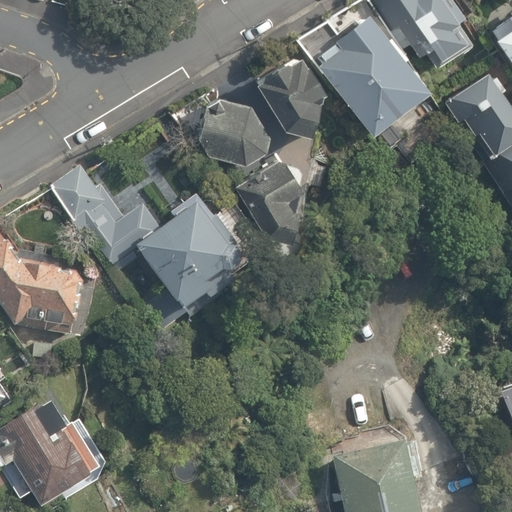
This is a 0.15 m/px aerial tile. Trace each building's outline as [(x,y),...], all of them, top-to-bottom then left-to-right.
[(371,0),(370,1),(389,31),(396,26),(415,57),(422,53),(434,68),(469,45),(455,23),(463,18),(451,0),(371,0)] [(511,12),(506,17),(507,20),(491,31),(496,39),(493,41),(511,70),(511,12)] [(352,19),(335,34),(324,21),(295,40),(368,137),(425,93),(416,81),(419,79),(413,70),(409,72),(402,63),(406,60),(390,38),(386,41),(365,15),(356,23),(352,19)] [(260,81),(253,86),(281,132),(308,139),(318,98),(321,95),(304,67),(303,68),(297,59),(287,65),(282,64),(260,77),(260,81)] [(511,106),(508,109),(498,93),(502,90),(493,76),(489,78),(486,73),(441,101),(511,211),(511,106)] [(242,164),(263,151),(266,135),(247,104),(214,97),(204,104),(201,103),(193,136),(205,154),(242,164)] [(282,162),(280,160),(274,158),(232,185),(263,237),(287,242),(294,210),(292,209),(297,185),(295,183),(299,171),(294,165),(282,162)] [(94,189),(77,166),(48,187),(74,223),(103,202),(94,189)] [(132,247),(158,229),(140,204),(122,216),(99,185),(94,189),(103,202),(74,223),(78,230),(84,227),(113,268),(136,253),(132,247)] [(170,214),(173,218),(158,229),(132,247),(136,253),(172,305),(175,303),(179,311),(206,291),(201,284),(218,272),(225,274),(233,268),(235,257),(230,250),(231,246),(221,232),(227,228),(217,214),(211,218),(194,195),(170,214)] [(0,308),(13,327),(68,336),(80,277),(18,264),(0,237),(0,308)] [(511,433),(511,388),(497,394),(511,433)] [(11,463),(39,508),(89,478),(87,475),(96,469),(69,423),(63,426),(48,402),(40,407),(38,405),(0,426),(0,466),(4,466),(4,467),(11,463)] [(418,511),(402,439),(327,456),(340,511),(418,511)]
